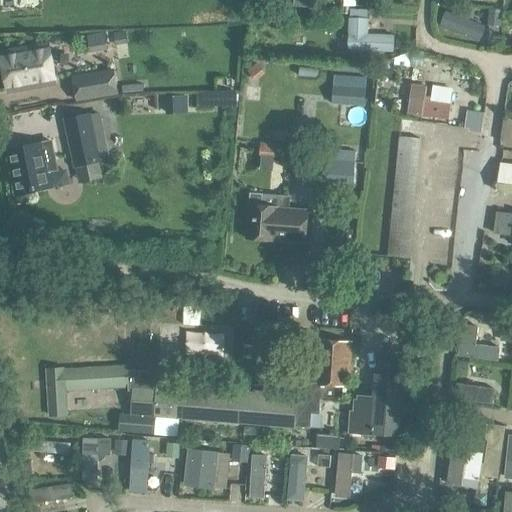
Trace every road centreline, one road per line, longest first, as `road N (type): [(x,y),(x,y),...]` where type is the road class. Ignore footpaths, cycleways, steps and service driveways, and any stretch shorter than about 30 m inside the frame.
road 1 (residential): [(428,497),(453,306)]
road 2 (residential): [(239,511),(96,502),(96,511)]
